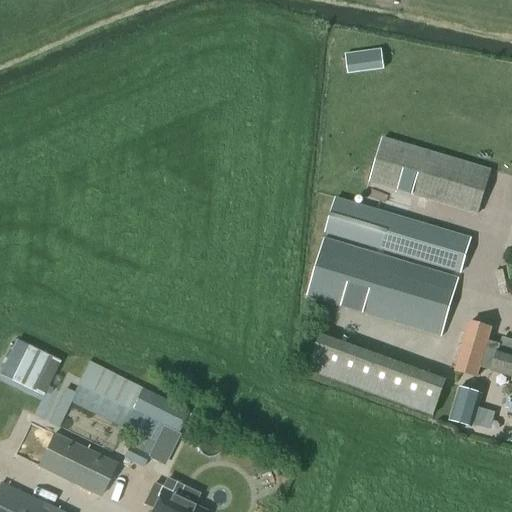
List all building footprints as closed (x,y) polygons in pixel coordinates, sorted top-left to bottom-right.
[(382,50),(346,54),(349,74),(385,69),(382,50)] [(380,139),(368,183),(477,215),(489,170),(380,139)] [(471,238),(335,197),(324,233),(460,275),(471,238)] [(323,240),(305,298),(441,338),(458,280),(323,240)] [(469,322),(454,372),(476,379),(491,329),(469,322)] [(319,338),(307,373),(432,417),(444,382),(319,338)] [(500,345),(491,372),(511,378),(511,341),(502,338),(500,345)] [(68,399),(100,414),(117,378),(85,363),(68,399)] [(460,391),(450,423),(470,429),(479,397),(460,391)] [(152,395),(140,418),(177,436),(188,412),(152,395)] [(116,467),(50,436),(34,468),(101,499),(116,467)] [(127,448),(122,459),(142,469),(148,457),(127,448)] [(56,511),(0,485),(0,511),(56,511)] [(164,490),(152,511),(197,511),(191,508),(192,506),(164,490)]
